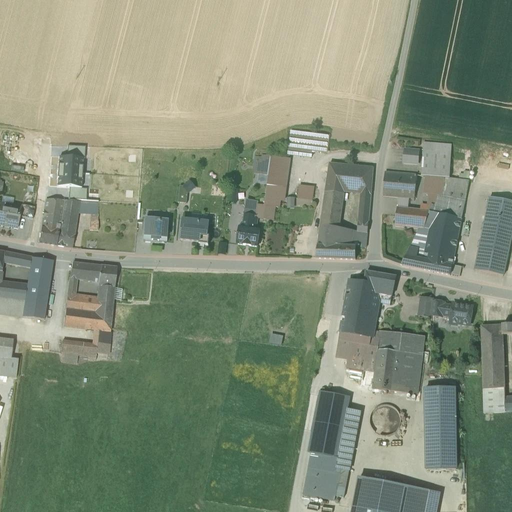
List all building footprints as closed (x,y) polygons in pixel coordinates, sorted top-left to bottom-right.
[(328,156),(330,137),(313,134),(313,136),(292,133),(288,157),(312,160),(312,154),(328,156)] [(452,145),(424,144),(422,178),(425,178),(450,179),(452,145)] [(67,148),(66,160),(84,161),(85,149),(67,148)] [(420,151),(404,150),(403,166),(419,167),(420,151)] [(291,160),(271,157),(270,161),(268,176),(264,207),(266,207),(264,221),(274,222),(276,208),(280,209),(283,188),(287,189),(291,160)] [(66,160),(59,159),(59,167),(57,167),(57,174),(82,175),(83,161),(66,160)] [(268,176),(270,161),(257,160),(255,168),(258,174),(262,174),(264,176),(268,176)] [(344,194),(361,196),(370,197),(372,170),(329,165),(325,192),(344,194)] [(417,176),(385,173),(383,198),(398,199),(409,200),(415,201),(417,176)] [(82,175),(57,174),(56,181),(57,182),(57,189),(68,190),(81,191),(82,175)] [(406,258),(452,267),(469,182),(450,179),(425,178),(425,187),(428,188),(427,196),(430,196),(428,207),(432,207),(430,213),(408,210),(397,209),(395,227),(418,230),(406,258)] [(180,188),(178,205),(186,206),(188,193),(191,193),(195,189),(190,184),(184,188),(180,188)] [(312,201),(313,189),(298,187),(298,200),(312,201)] [(68,190),(68,201),(86,202),(87,191),(68,190)] [(318,248),(356,250),(367,250),(367,235),(357,233),(340,231),(344,194),(325,192),(318,248)] [(368,225),(370,197),(361,196),(358,224),(368,225)] [(511,237),(511,202),(489,198),(475,271),(504,278),(511,237)] [(409,200),(398,199),(397,209),(408,210),(409,200)] [(243,228),(240,228),(237,246),(257,249),(260,231),(253,230),(257,203),(248,201),(246,210),(243,228)] [(63,203),(45,202),(39,245),(56,248),(63,203)] [(79,204),(63,203),(56,248),(72,250),(78,212),(79,204)] [(21,209),(0,204),(0,226),(17,230),(19,219),(21,209)] [(98,205),(79,204),(78,212),(91,213),(90,232),(98,233),(98,224),(97,223),(98,205)] [(35,209),(22,207),(21,209),(19,219),(32,221),(35,209)] [(167,243),(169,223),(145,221),(143,243),(152,244),(152,242),(167,243)] [(208,237),(209,225),(183,222),(181,242),(199,244),(201,244),(201,238),(208,239),(208,237)] [(358,224),(357,233),(367,235),(368,225),(358,224)] [(201,244),(199,244),(199,246),(209,247),(210,238),(208,237),(208,239),(201,238),(201,244)] [(226,257),(227,245),(220,244),(219,256),(226,257)] [(316,260),(356,262),(356,250),(318,248),(316,260)] [(32,260),(3,254),(3,264),(30,270),(32,260)] [(452,267),(406,258),(402,268),(450,277),(450,275),(452,267)] [(27,287),(22,319),(44,322),(53,263),(32,260),(30,270),(27,287)] [(97,285),(101,268),(72,265),(69,283),(73,284),(74,281),(97,285)] [(462,269),(452,267),(450,275),(460,277),(462,269)] [(116,270),(101,268),(97,285),(97,288),(99,288),(114,289),(116,270)] [(2,271),(0,270),(0,316),(22,319),(27,287),(0,283),(2,271)] [(396,279),(366,274),(364,284),(363,293),(379,296),(392,298),(396,279)] [(363,293),(364,284),(349,282),(336,359),(348,362),(346,370),(375,374),(380,334),(372,332),(379,296),(363,293)] [(114,289),(99,288),(98,300),(74,297),(74,293),(67,292),(64,328),(93,332),(110,334),(114,289)] [(431,318),(433,303),(433,301),(421,300),(418,317),(431,319),(431,318)] [(443,318),(445,306),(445,305),(433,303),(431,318),(443,320),(443,318)] [(456,326),(470,328),(473,309),(453,306),(453,307),(445,306),(443,318),(451,319),(450,323),(457,324),(456,326)] [(511,326),(503,327),(503,337),(511,336),(511,326)] [(484,415),(506,414),(505,400),(503,337),(503,327),(481,328),(484,415)] [(110,334),(93,332),(92,346),(61,343),(60,355),(88,358),(87,361),(95,362),(96,355),(107,356),(110,334)] [(273,334),(271,344),(283,346),(285,337),(273,334)] [(424,339),(380,334),(375,374),(373,391),(418,397),(424,339)] [(13,343),(0,341),(0,377),(16,380),(18,361),(11,361),(13,343)] [(426,471),(456,471),(455,391),(425,391),(426,471)] [(350,401),(320,395),(306,465),(336,471),(336,470),(349,472),(361,413),(348,411),(350,401)] [(391,440),(406,419),(383,403),(370,421),(379,427),(377,430),(391,440)] [(426,511),(430,494),(359,480),(352,511),(426,511)] [(346,490),(338,488),(336,498),(344,500),(346,490)]
